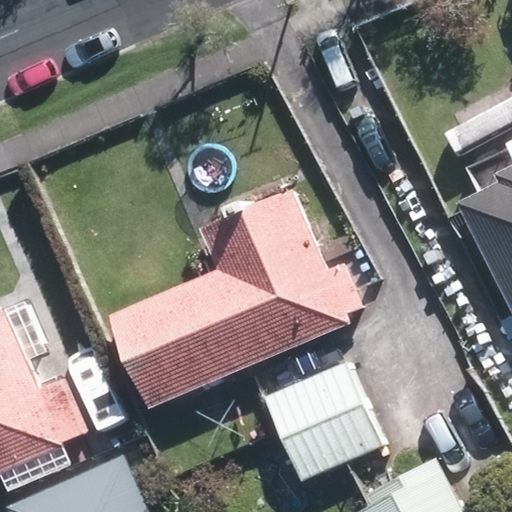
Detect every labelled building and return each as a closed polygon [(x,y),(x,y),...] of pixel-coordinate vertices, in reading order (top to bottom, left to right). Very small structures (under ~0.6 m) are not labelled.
[(511,168),(508,170),(511,178),(472,197),(511,277),(511,168)] [(214,223),(232,265),(126,310),(166,402),(365,317),(361,309),(375,303),(357,261),(344,266),(308,184),(271,200),(268,193),(249,201),(252,207),(214,223)] [(64,346),(41,294),(0,311),(0,476),(21,468),(30,489),(104,458),(92,430),(100,426),(78,375),(55,384),(43,355),(64,346)] [(361,358),(278,393),(313,475),(395,441),(361,358)] [(37,511),(167,511),(140,452),(46,495),(49,501),(36,507),(37,511)] [(482,511),(451,453),(384,489),(388,498),(363,511),(482,511)]
